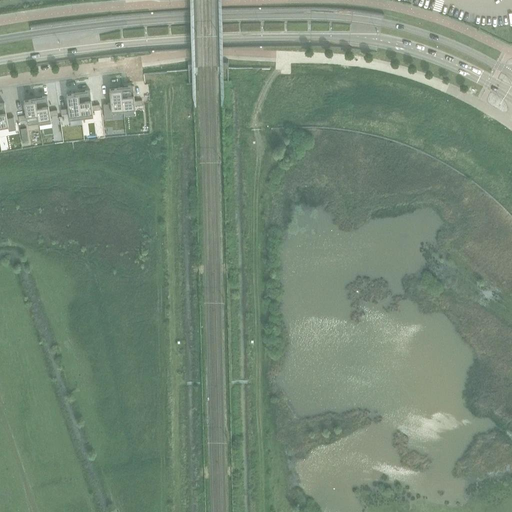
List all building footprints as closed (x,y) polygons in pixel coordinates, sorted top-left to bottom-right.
[(279,95),(271,95),(271,100),(279,100),(279,101),(291,101),(290,80),(278,80),(279,95)] [(302,80),(290,80),(291,101),(302,100),(310,100),(310,95),(302,95),(302,80)] [(315,95),(315,100),(322,100),(322,101),(334,102),(336,81),(324,80),(322,95),(315,95)] [(336,81),(334,102),(346,103),(346,102),(353,103),(354,98),(346,97),(347,82),(336,81)] [(133,86),(121,87),(123,110),(135,109),(135,106),(143,105),(142,100),(134,100),(133,86)] [(359,99),(358,104),(365,105),(365,106),(377,108),(381,88),(370,86),(366,101),(359,99)] [(111,103),(103,104),(105,118),(113,117),(112,111),(123,110),(121,87),(109,88),(111,103)] [(381,88),(377,108),(388,111),(395,112),(397,107),(389,106),(393,91),(381,88)] [(90,90),(78,92),(81,117),(93,115),(93,110),(100,109),(99,104),(92,105),(90,90)] [(68,108),(61,109),(61,114),(69,113),(70,118),(81,117),(78,92),(66,93),(68,108)] [(47,96),(35,98),(39,123),(51,121),(50,116),(58,114),(57,109),(50,111),(47,96)] [(26,114),(18,115),(19,121),(27,119),(28,125),(39,123),(35,98),(24,100),(26,114)] [(402,110),(400,114),(407,117),(418,122),(425,102),(414,98),(409,112),(402,110)] [(425,102),(418,122),(429,126),(436,128),(438,124),(431,121),(436,107),(425,102)] [(4,103),(0,103),(0,127),(8,126),(9,130),(16,129),(14,117),(7,118),(4,103)] [(443,126),(440,130),(447,134),(446,134),(457,140),(467,122),(456,116),(449,130),(443,126)] [(467,122),(457,140),(467,146),(474,149),(476,145),(470,141),(477,128),(467,122)] [(481,148),(478,151),(484,156),(493,163),(506,147),(496,140),(487,152),(481,148)] [(511,151),(506,147),(493,163),(503,171),(503,170),(509,175),(511,171),(506,166),(511,158),(511,151)]
